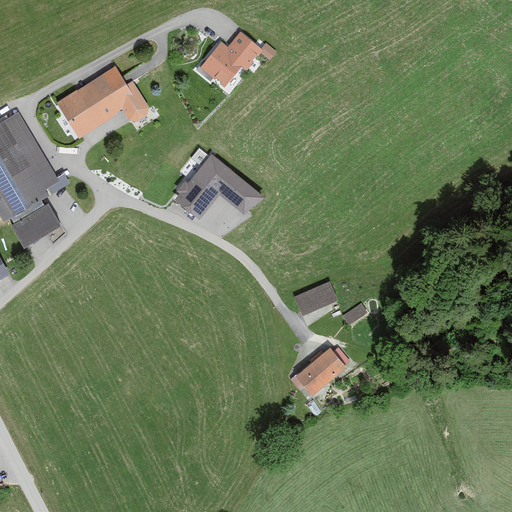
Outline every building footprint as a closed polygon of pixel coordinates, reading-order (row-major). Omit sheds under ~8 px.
[(232,47),(225,42),(205,68),(231,88),(247,67),(252,71),(265,55),(273,61),(281,51),(269,43),(265,48),(244,32),(232,47)] [(119,66),(63,102),(85,138),(127,109),(135,121),(142,121),(151,115),(154,107),(137,80),(133,82),(119,66)] [(18,112),(0,122),(0,216),(4,223),(11,218),(42,200),(71,183),(65,174),(57,178),(18,112)] [(179,191),(175,197),(200,217),(220,192),(243,212),(265,195),(212,152),(188,181),(185,179),(176,189),(179,191)] [(42,200),(11,218),(15,224),(45,206),(42,200)] [(15,224),(11,226),(24,249),(62,226),(48,204),(45,206),(15,224)] [(3,249),(0,251),(0,282),(16,273),(3,249)] [(330,282),(296,296),(304,315),(338,301),(330,282)] [(362,303),(345,315),(351,324),(368,312),(362,303)] [(345,365),(328,345),(294,374),(311,393),(345,365)]
